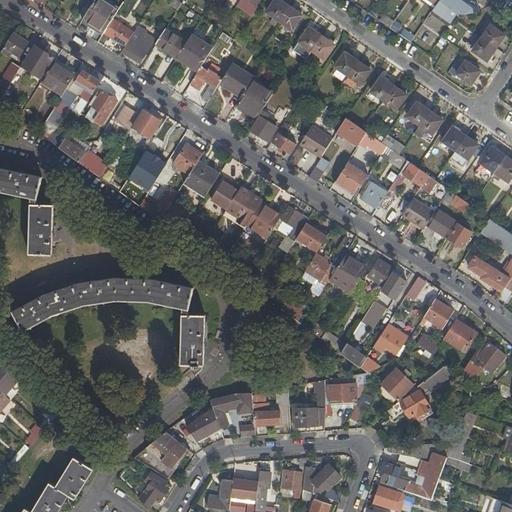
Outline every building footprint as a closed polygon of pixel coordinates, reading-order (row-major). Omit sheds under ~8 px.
[(90,22),(104,31),(113,18),(118,10),(103,0),(95,0),(83,20),(89,24),(90,22)] [(171,0),(169,4),(178,10),(182,3),(178,0),(171,0)] [(253,11),(257,5),(260,0),(239,0),(241,1),(238,5),(252,15),(254,12),(253,11)] [(281,0),(275,0),(268,12),(280,20),(293,29),(303,15),(290,6),(281,0)] [(410,0),(397,19),(406,25),(418,6),(410,0)] [(440,0),(438,4),(432,12),(450,25),(458,13),(463,15),(484,10),(480,4),(473,0),(440,0)] [(104,32),(125,46),(134,31),(113,18),(104,31),(104,32)] [(148,31),(138,25),(134,31),(125,46),(122,51),(141,63),(156,39),(147,34),(148,31)] [(482,38),(473,51),(487,61),(496,48),(505,35),(491,25),(482,38)] [(310,27),(294,50),(307,59),(313,51),(326,59),(336,45),(323,36),(310,27)] [(187,42),(166,29),(156,44),(177,57),(187,42)] [(29,42),(14,32),(4,47),(2,50),(9,55),(12,51),(20,56),(29,42)] [(230,38),(222,33),(219,38),(226,43),(230,38)] [(187,61),(199,69),(201,66),(213,48),(192,34),(187,42),(177,57),(177,58),(186,63),(187,61)] [(55,57),(35,45),(23,64),(43,77),(55,57)] [(343,84),(353,91),(359,83),(361,84),(371,70),(359,61),(346,52),(336,67),(349,76),(343,84)] [(472,84),(480,71),(466,61),(457,74),(472,84)] [(2,84),(8,88),(22,66),(16,62),(2,84)] [(40,84),(61,97),(75,75),(54,62),(40,84)] [(221,82),(242,95),(252,79),(254,77),(232,63),(222,80),(221,82)] [(216,75),(201,66),(199,69),(190,83),(200,89),(205,80),(210,83),(200,100),(201,100),(200,102),(206,106),(208,102),(221,82),(222,80),(215,76),(216,75)] [(93,93),(101,81),(83,70),(78,79),(85,84),(83,86),(93,93)] [(382,77),(372,92),(384,100),(397,109),(408,95),(394,86),(382,77)] [(236,104),(257,117),(273,92),(252,79),(242,95),(236,104)] [(118,100),(98,87),(88,102),(94,105),(88,115),(103,124),(118,100)] [(66,103),(60,99),(50,115),(56,118),(66,103)] [(416,133),(428,141),(443,119),(431,111),(418,102),(408,117),(421,125),(416,133)] [(116,119),(130,129),(132,125),(140,113),(126,104),(116,119)] [(161,120),(144,110),(131,131),(142,137),(143,135),(149,139),(161,120)] [(277,126),(259,115),(251,129),(268,140),(277,126)] [(337,132),(358,145),(359,144),(367,132),(364,130),(346,117),(337,132)] [(312,124),(300,143),(321,157),(321,156),(333,138),(312,124)] [(452,156),(465,166),(479,145),(466,136),(453,127),(443,141),(456,150),(452,156)] [(90,145),(70,131),(60,147),(80,162),(90,145)] [(375,146),(383,152),(388,146),(382,142),(367,132),(359,144),(371,153),(375,146)] [(267,149),(272,152),(277,144),(291,152),(297,144),(279,133),(273,141),(272,141),(267,149)] [(174,164),(190,174),(200,159),(204,153),(188,143),(174,164)] [(92,146),(90,145),(80,162),(100,176),(101,174),(107,165),(108,164),(88,151),(92,146)] [(391,157),(395,151),(388,146),(383,152),(391,157)] [(493,147),(481,163),(495,172),(509,182),(511,176),(511,159),(507,156),(493,147)] [(123,154),(117,150),(108,164),(107,165),(101,174),(100,176),(109,183),(116,173),(109,169),(112,164),(115,166),(123,154)] [(330,162),(321,156),(321,157),(314,168),(309,176),(317,181),(330,162)] [(185,183),(206,196),(208,193),(221,173),(200,159),(190,174),(185,183)] [(408,174),(422,184),(428,174),(418,167),(408,160),(389,189),(396,193),(408,174)] [(360,184),(362,186),(369,175),(348,161),(335,181),(354,193),(360,184)] [(135,181),(151,191),(161,174),(145,165),(135,181)] [(0,190),(31,196),(30,253),(52,254),(54,203),(37,203),(43,175),(0,167),(0,166),(0,190)] [(431,193),(439,182),(435,179),(428,174),(422,184),(423,184),(422,187),(431,193)] [(232,182),(226,177),(212,199),(227,209),(229,206),(237,194),(239,190),(234,187),(230,185),(232,182)] [(362,197),(378,207),(380,203),(388,192),(372,182),(362,197)] [(124,185),(120,191),(141,206),(141,205),(145,199),(124,185)] [(261,202),(262,200),(241,187),(239,190),(237,194),(229,206),(227,209),(248,222),(252,216),(253,216),(261,202)] [(451,203),(464,212),(469,203),(452,191),(449,189),(443,199),(450,203),(451,203)] [(159,199),(167,207),(177,197),(170,190),(159,199)] [(395,195),(388,191),(388,192),(380,203),(387,207),(395,195)] [(403,215),(424,228),(435,210),(414,197),(403,215)] [(167,211),(146,198),(145,199),(141,205),(142,205),(142,206),(142,207),(160,220),(161,220),(166,213),(167,211)] [(269,207),(261,202),(253,216),(252,216),(248,222),(248,224),(261,232),(269,237),(281,217),(268,209),(269,207)] [(280,247),(288,252),(297,238),(307,223),(310,218),(289,205),(275,227),(287,235),(280,247)] [(268,209),(281,217),(282,215),(269,207),(268,209)] [(248,222),(227,209),(225,214),(246,227),(248,224),(248,222)] [(432,227),(437,230),(448,237),(457,223),(449,218),(451,215),(446,212),(444,214),(441,213),(432,227)] [(178,221),(166,213),(161,220),(162,220),(162,221),(172,229),(178,221)] [(490,217),(481,231),(502,246),(510,232),(510,231),(491,218),(490,217)] [(187,227),(178,221),(172,229),(180,235),(180,234),(181,234),(182,234),(187,227)] [(297,238),(318,251),(327,236),(307,223),(297,238)] [(472,232),(457,223),(448,237),(447,238),(462,247),(472,232)] [(435,234),(446,241),(447,238),(448,237),(437,230),(435,234)] [(511,252),(511,233),(510,232),(502,246),(511,252)] [(226,258),(206,243),(201,250),(221,265),(226,258)] [(358,259),(347,252),(345,255),(356,262),(358,259)] [(320,283),(325,286),(330,279),(338,267),(317,253),(306,270),(321,280),(320,283)] [(330,279),(350,292),(352,289),(358,279),(367,265),(358,259),(356,262),(345,255),(338,267),(330,279)] [(468,267),(483,276),(489,266),(475,256),(468,267)] [(362,308),(368,311),(375,300),(394,269),(378,258),(368,275),(381,283),(378,287),(376,286),(362,308)] [(482,277),(503,291),(510,279),(489,266),(483,276),(482,277)] [(407,281),(393,272),(382,289),(396,299),(407,281)] [(79,282),(45,294),(13,310),(24,330),(54,315),(85,304),(117,300),(150,301),(183,308),(181,364),(193,365),(192,368),(200,368),(200,365),(204,365),(205,315),(189,314),(195,287),(152,278),(115,277),(79,282)] [(364,283),(358,279),(352,289),(358,293),(364,283)] [(417,299),(424,288),(417,283),(410,294),(417,299)] [(382,294),(379,300),(387,304),(390,298),(382,294)] [(309,312),(289,298),(282,309),(302,323),(306,317),(309,312)] [(454,309),(436,298),(425,316),(443,327),(454,309)] [(386,307),(375,300),(368,311),(362,320),(370,326),(379,312),(381,314),(386,307)] [(326,331),(306,317),(302,323),(322,338),(326,331)] [(478,333),(457,319),(444,338),(466,352),(478,333)] [(361,340),(369,327),(362,323),(354,337),(361,340)] [(385,346),(388,342),(399,349),(408,336),(390,324),(378,341),(385,346)] [(347,344),(326,330),(326,331),(322,338),(342,353),(347,344)] [(425,348),(434,354),(435,353),(441,344),(424,333),(418,343),(425,348)] [(469,378),(472,373),(479,362),(485,367),(488,364),(495,369),(506,355),(500,349),(501,347),(497,344),(495,346),(485,338),(463,372),(462,374),(469,378)] [(367,357),(348,343),(347,344),(342,353),(361,367),(366,360),(367,357)] [(373,349),(369,355),(379,360),(382,354),(373,349)] [(20,376),(21,375),(4,358),(3,359),(0,362),(0,389),(5,393),(10,387),(4,382),(10,375),(16,381),(20,376)] [(375,367),(366,360),(361,367),(366,370),(368,371),(374,370),(377,369),(375,367)] [(453,372),(447,364),(425,381),(431,389),(453,372)] [(488,364),(485,367),(492,372),(495,369),(488,364)] [(404,386),(408,390),(414,384),(397,367),(391,374),(399,381),(404,386)] [(377,369),(372,375),(368,381),(356,406),(367,411),(386,373),(377,369)] [(358,381),(368,381),(372,375),(374,370),(368,371),(358,374),(358,381)] [(472,373),(469,378),(476,383),(481,387),(482,387),(483,388),(484,388),(485,388),(486,388),(488,387),(491,385),(489,384),(472,373)] [(319,424),(324,424),(325,411),(329,383),(322,384),(315,385),(317,412),(317,414),(300,414),(300,413),(293,413),(294,426),(318,424),(319,424)] [(329,384),(329,399),(344,399),(344,400),(356,400),(357,400),(357,383),(329,384)] [(277,405),(290,405),(288,388),(276,389),(277,405)] [(405,409),(410,417),(417,413),(419,415),(417,416),(419,420),(433,412),(420,390),(401,401),(400,400),(387,410),(393,418),(405,409)] [(239,411),(254,410),(253,395),(252,392),(237,393),(237,392),(227,393),(216,396),(211,399),(216,413),(221,428),(229,425),(223,408),(239,406),(239,411)] [(266,394),(253,395),(254,410),(255,425),(281,423),(280,410),(270,411),(269,403),(266,403),(266,394)] [(0,408),(7,413),(12,406),(0,395),(0,408)] [(209,415),(216,413),(211,399),(205,402),(209,415)] [(334,402),(328,401),(325,424),(331,424),(334,402)] [(349,421),(356,424),(362,410),(356,407),(349,421)] [(478,416),(467,412),(463,421),(459,430),(458,434),(469,438),(478,416)] [(5,413),(0,418),(0,421),(6,427),(13,420),(5,413)] [(189,438),(177,422),(166,430),(182,444),(189,438)] [(210,423),(191,434),(196,442),(214,432),(210,423)] [(255,426),(241,427),(242,436),(255,434),(255,426)] [(42,427),(26,445),(30,448),(45,430),(42,427)] [(182,444),(166,430),(159,436),(146,446),(133,458),(169,478),(191,451),(182,444)] [(469,438),(458,434),(454,443),(449,456),(452,457),(452,458),(460,460),(462,456),(469,438)] [(410,445),(391,445),(391,451),(404,451),(426,451),(419,471),(415,482),(423,485),(423,487),(409,482),(406,490),(432,500),(437,489),(438,486),(441,479),(441,477),(439,476),(449,444),(434,444),(410,445)] [(511,452),(506,450),(497,473),(505,476),(511,458),(511,452)] [(404,451),(400,464),(406,467),(413,469),(419,471),(426,451),(404,451)] [(314,467),(314,470),(320,471),(322,456),(316,456),(314,467)] [(452,457),(449,456),(446,465),(461,470),(464,462),(460,460),(452,458),(452,457)] [(58,511),(69,495),(75,499),(94,469),(75,457),(57,487),(50,483),(33,511),(26,508),(24,511),(58,511)] [(285,488),(295,489),(301,490),(303,471),(305,472),(306,466),(307,457),(300,458),(298,471),(296,471),(291,470),(283,469),(281,486),(285,487),(285,488)] [(9,462),(0,472),(0,482),(14,466),(9,462)] [(406,467),(405,469),(393,465),(388,463),(381,482),(406,490),(409,482),(413,469),(406,467)] [(314,467),(306,466),(305,472),(303,489),(317,494),(318,494),(320,491),(320,488),(321,489),(323,488),(326,491),(341,476),(329,464),(316,477),(313,477),(314,470),(314,467)] [(271,469),(260,468),(258,481),(258,487),(256,500),(256,505),(254,511),(278,511),(279,508),(275,507),(274,511),(263,510),(266,487),(269,488),(271,469)] [(159,501),(164,494),(166,491),(171,484),(152,471),(146,480),(151,483),(140,499),(143,502),(150,508),(157,499),(159,501)] [(453,474),(444,471),(441,477),(441,479),(443,480),(450,482),(453,474)] [(242,479),(243,477),(234,476),(233,479),(232,497),(256,500),(258,487),(258,481),(242,479)] [(208,507),(230,509),(231,506),(232,497),(233,479),(224,479),(221,498),(209,497),(208,507)] [(443,480),(441,479),(438,486),(454,492),(457,485),(450,482),(443,480)] [(400,511),(404,501),(402,493),(380,485),(375,502),(400,511)] [(331,504),(333,500),(321,495),(320,495),(318,494),(317,494),(315,498),(331,504)] [(328,511),(331,504),(315,498),(310,511),(328,511)] [(511,511),(511,504),(494,498),(489,511),(511,511)]
